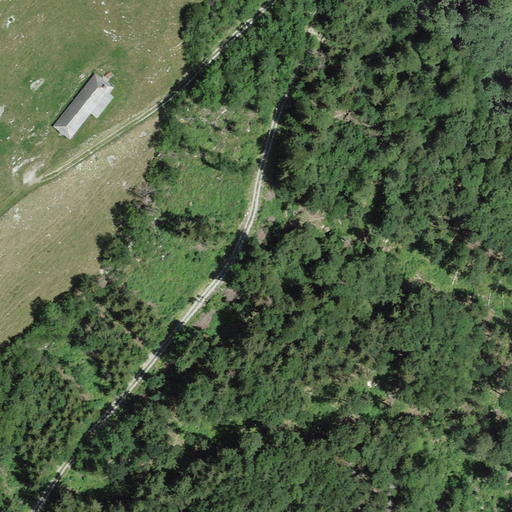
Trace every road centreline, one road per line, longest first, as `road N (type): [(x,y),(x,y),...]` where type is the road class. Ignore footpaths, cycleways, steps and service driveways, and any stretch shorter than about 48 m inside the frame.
road 1 (track): [(36,511),(217,270),(259,193),(318,0)]
road 2 (track): [(267,0),(178,94),(63,167),(28,177)]
